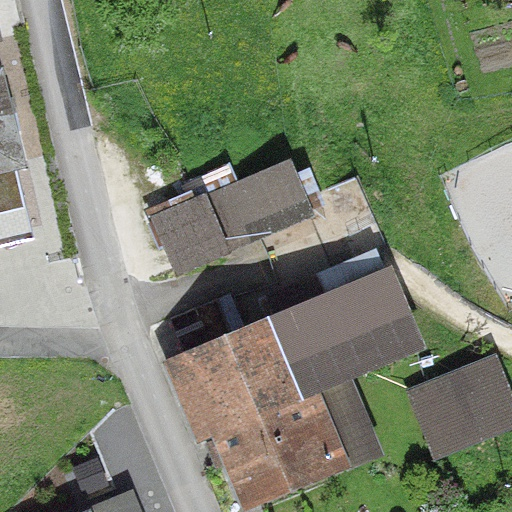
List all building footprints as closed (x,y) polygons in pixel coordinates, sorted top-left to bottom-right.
[(0,87),(0,188),(30,182),(8,85),(0,87)] [(159,230),(185,290),(328,227),(302,167),(159,230)] [(195,376),(252,511),(289,511),(396,468),(365,393),(437,363),(406,288),(195,376)] [(511,404),(498,370),(413,404),(438,469),(511,440),(511,404)] [(142,511),(135,492),(85,511),(142,511)]
